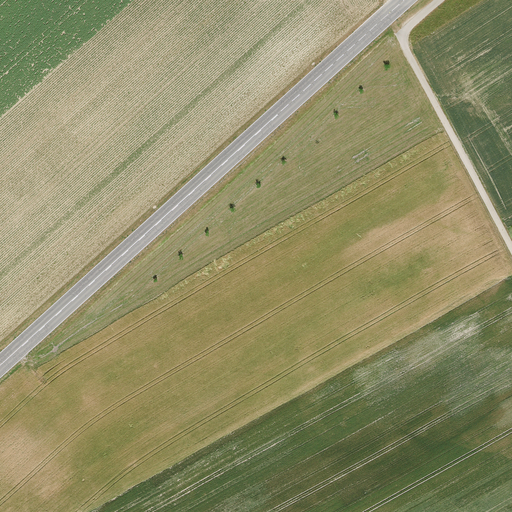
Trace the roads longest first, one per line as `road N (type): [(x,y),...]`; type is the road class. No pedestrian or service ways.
road 1 (primary): [(0,365),(405,0)]
road 2 (track): [(511,247),(400,37),(440,0)]
